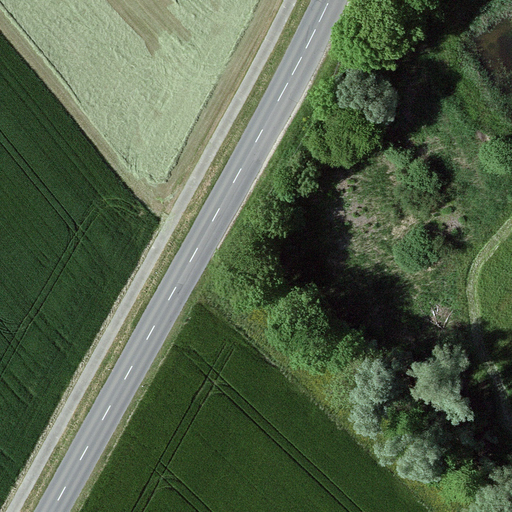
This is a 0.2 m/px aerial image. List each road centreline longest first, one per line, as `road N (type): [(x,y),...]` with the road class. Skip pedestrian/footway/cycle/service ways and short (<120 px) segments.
road 1 (tertiary): [(51,511),(329,0)]
road 2 (track): [(290,0),(16,511)]
